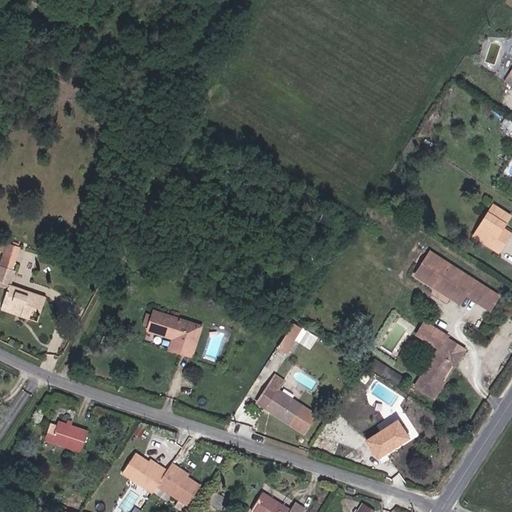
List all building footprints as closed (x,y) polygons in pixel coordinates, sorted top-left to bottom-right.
[(511,70),(503,85),(511,90),(511,70)] [(416,159),(425,165),(429,160),(420,154),(416,159)] [(500,232),(503,229),(509,219),(491,208),(476,234),(493,244),(490,249),(499,255),(510,238),(500,232)] [(500,232),(510,238),(511,234),(503,229),(500,232)] [(490,249),(493,244),(476,234),(473,238),(490,249)] [(1,261),(15,266),(20,254),(6,249),(1,261)] [(488,293),(431,256),(416,279),(461,308),(466,299),(478,307),(488,293)] [(0,265),(0,286),(8,289),(15,266),(1,261),(0,265)] [(488,293),(478,307),(490,315),(500,301),(488,293)] [(33,317),(43,320),(49,303),(35,299),(34,302),(32,302),(30,299),(27,297),(24,296),(21,297),(20,299),(9,296),(5,310),(21,315),(19,322),(30,325),(33,317)] [(170,356),(191,362),(199,330),(153,317),(148,336),(173,343),(170,356)] [(419,342),(427,329),(422,326),(415,339),(419,342)] [(287,356),(302,332),(294,327),(278,351),(287,356)] [(452,368),(455,368),(464,354),(444,342),(445,340),(427,329),(419,342),(437,353),(425,373),(443,384),(452,368)] [(413,392),(433,404),(445,385),(443,384),(425,373),(413,392)] [(293,389),(284,383),(281,387),(290,393),(293,389)] [(281,387),(265,412),(310,439),(322,418),(288,397),(290,393),(281,387)] [(379,459),(410,440),(401,425),(393,428),(390,423),(386,425),(389,431),(369,443),(379,459)] [(26,452),(68,465),(75,446),(40,435),(38,442),(30,440),(26,452)] [(140,504),(145,497),(156,480),(146,473),(142,478),(119,464),(106,483),(140,504)] [(168,511),(181,511),(189,499),(164,483),(168,477),(161,473),(156,480),(145,497),(168,511)] [(250,511),(298,511),(290,507),(287,511),(286,511),(260,496),(250,511)] [(375,511),(377,509),(364,501),(356,511),(375,511)]
